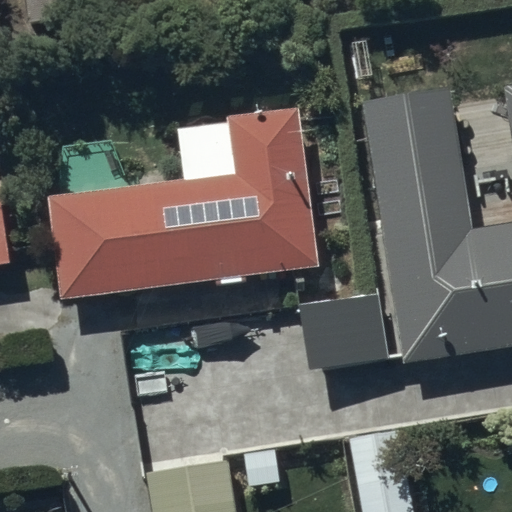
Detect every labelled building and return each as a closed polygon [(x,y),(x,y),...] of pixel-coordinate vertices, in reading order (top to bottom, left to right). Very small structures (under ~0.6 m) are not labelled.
[(79,0),(27,0),(29,12),(80,5),(79,0)] [(365,92),(407,351),(511,333),(511,74),(505,76),(511,118),(511,214),(475,221),(452,78),(365,92)] [(50,191),(64,290),(319,255),(298,103),(231,113),(238,165),(50,191)] [(5,170),(0,171),(0,258),(16,256),(5,170)] [(351,433),(365,511),(416,511),(401,424),(351,433)] [(238,511),(229,455),(148,467),(154,511),(238,511)]
